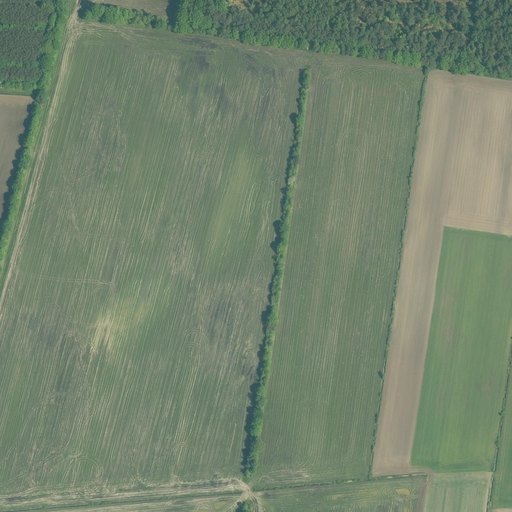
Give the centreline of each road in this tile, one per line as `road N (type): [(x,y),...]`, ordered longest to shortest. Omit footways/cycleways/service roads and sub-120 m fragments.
road 1 (track): [(70,12),(511,71)]
road 2 (track): [(73,0),(0,279)]
